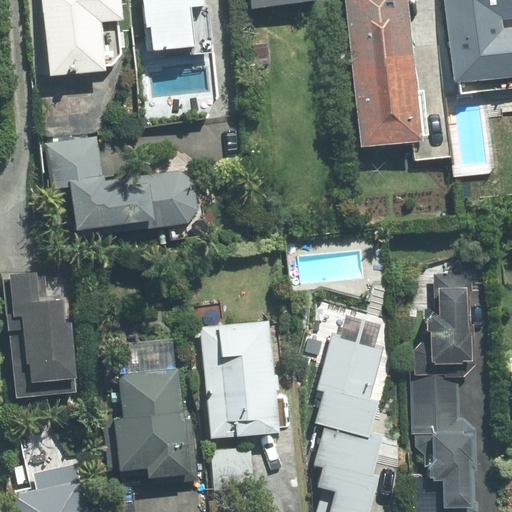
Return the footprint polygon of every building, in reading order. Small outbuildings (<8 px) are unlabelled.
[(43,0),(51,70),(107,64),(102,18),(124,16),(122,0),(43,0)] [(201,0),(144,0),(147,23),(152,23),(155,46),(196,41),(191,1),(201,0)] [(409,0),(346,0),(361,140),(423,134),(409,0)] [(511,0),(445,0),(454,78),(511,71),(511,0)] [(271,39),(279,39),(279,26),(252,25),(251,64),(270,65),(271,39)] [(71,183),(78,234),(189,219),(188,210),(200,208),(195,174),(183,176),(182,168),(104,179),(98,135),(47,142),(53,186),(71,183)] [(465,364),(472,364),(469,288),(473,287),(472,265),(450,266),(451,272),(435,272),(436,300),(430,300),(431,345),(415,345),(416,372),(410,372),(413,432),(415,432),(415,446),(424,446),(425,463),(430,463),(430,473),(414,473),(416,511),(423,511),(479,511),(476,428),(468,428),(467,417),(459,417),(457,372),(466,371),(465,364)] [(11,277),(5,277),(16,392),(76,386),(67,292),(48,294),(46,273),(37,274),(36,267),(10,269),(11,277)] [(269,317),(201,324),(212,434),(281,427),(269,317)] [(384,343),(332,331),(318,388),(323,389),(315,421),(324,423),(315,462),(323,464),(312,510),(321,511),(367,511),(377,470),(372,469),(382,429),(370,427),(378,397),(372,396),(384,343)] [(187,437),(180,366),(118,372),(122,412),(104,414),(109,467),(149,463),(150,474),(154,474),(155,481),(199,477),(195,437),(187,437)] [(253,446),(212,448),(214,488),(255,486),(253,446)] [(36,484),(14,488),(18,511),(88,511),(79,461),(34,470),(36,484)]
